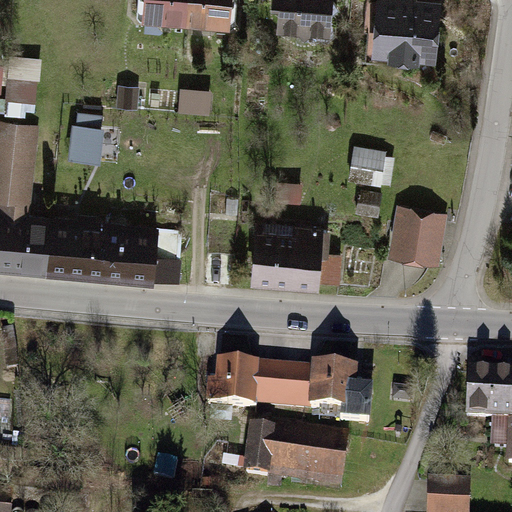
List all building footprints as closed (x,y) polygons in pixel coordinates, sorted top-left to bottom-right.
[(237,0),(147,0),(145,21),(234,30),(237,0)] [(272,0),(272,8),(283,9),(281,33),(330,36),(331,0),(272,0)] [(444,1),(436,0),(380,0),(374,55),(436,63),(444,1)] [(41,62),(16,59),(11,102),(36,104),(41,62)] [(183,111),(213,111),(214,89),(184,88),(183,111)] [(106,126),(75,123),(71,158),(103,161),(106,126)] [(41,129),(0,124),(0,202),(3,202),(0,234),(0,269),(153,285),(158,233),(32,220),(41,129)] [(399,157),(357,150),(353,169),(376,173),(373,188),(392,191),(399,157)] [(362,188),(358,211),(383,214),(386,192),(362,188)] [(449,216),(401,207),(392,257),(440,266),(449,216)] [(321,233),(259,230),(256,281),(318,284),(321,233)] [(359,370),(219,365),(217,408),(346,413),(346,423),(373,424),(375,390),(358,389),(359,370)] [(511,373),(473,372),(471,422),(510,423),(508,469),(511,469),(511,373)] [(350,441),(255,430),(250,476),(344,487),(350,441)] [(470,511),(471,469),(431,469),(430,511),(470,511)] [(11,511),(14,490),(0,487),(0,511),(11,511)]
